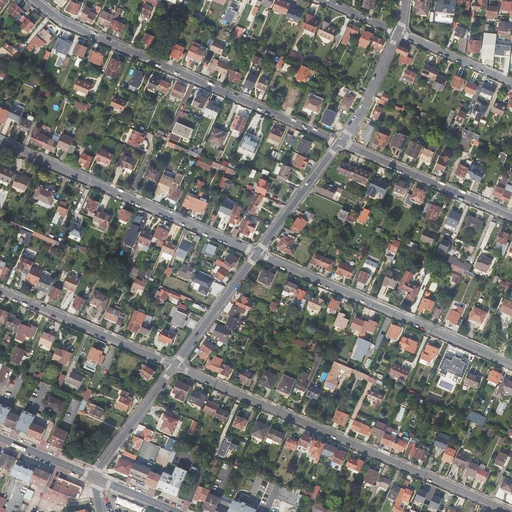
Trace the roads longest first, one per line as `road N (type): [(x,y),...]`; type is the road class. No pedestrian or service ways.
road 1 (residential): [(173,365),(510,511)]
road 2 (residential): [(34,0),(62,21),(339,141)]
road 3 (residential): [(0,140),(257,253)]
road 4 (residential): [(257,253),(511,363)]
road 5 (residential): [(0,289),(173,365)]
road 6 (residential): [(511,216),(339,141)]
road 7 (residential): [(257,253),(173,365)]
road 8 (residential): [(339,141),(257,253)]
road 9 (residential): [(173,365),(93,476)]
road 10 (residential): [(397,32),(511,82)]
road 11 (residential): [(397,32),(339,141)]
